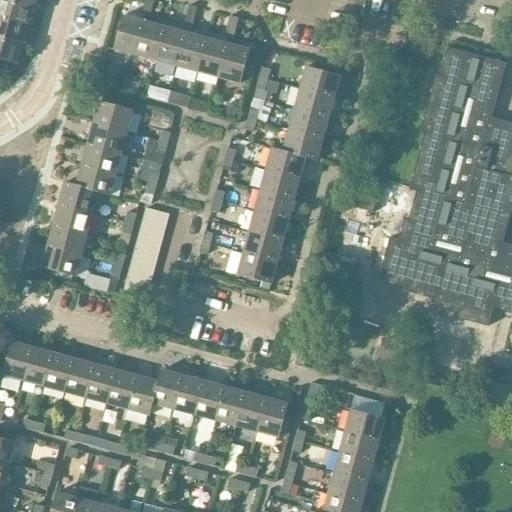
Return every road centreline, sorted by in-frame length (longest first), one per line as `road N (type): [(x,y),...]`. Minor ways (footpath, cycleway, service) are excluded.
road 1 (residential): [(157,295),(141,345),(0,308)]
road 2 (residential): [(0,126),(42,88),(66,0)]
